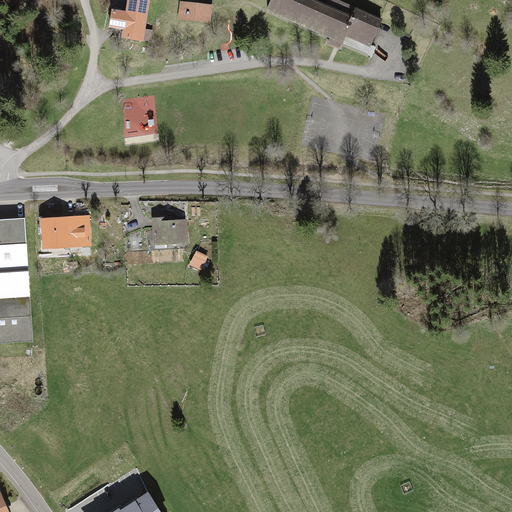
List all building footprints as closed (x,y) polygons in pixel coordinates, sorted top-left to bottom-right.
[(110,8),(107,27),(148,35),(154,0),(127,0),(126,11),(110,8)] [(313,0),(268,0),(265,8),(340,41),(344,33),(368,43),(378,20),(333,0),(325,0),(324,4),(313,0)] [(210,7),(178,2),(176,16),(208,21),(210,7)] [(38,217),(40,247),(91,244),(89,214),(38,217)] [(149,220),(149,243),(188,242),(187,219),(149,220)] [(0,221),(0,342),(30,341),(23,220),(0,221)] [(195,252),(191,259),(201,264),(205,257),(195,252)] [(25,349),(26,361),(42,360),(42,349),(25,349)] [(159,511),(147,493),(117,511),(159,511)]
